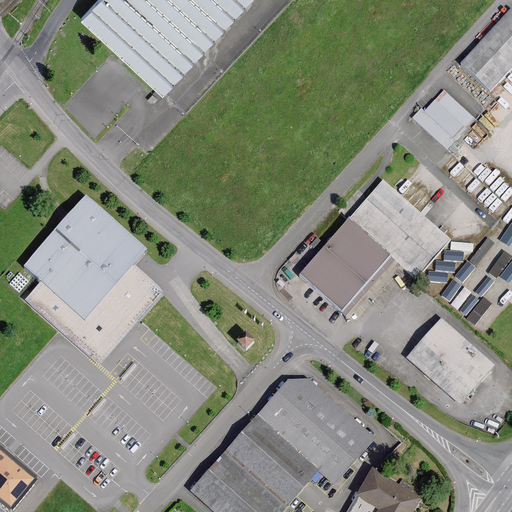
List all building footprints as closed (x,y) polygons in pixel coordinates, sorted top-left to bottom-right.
[(97,0),(78,21),(160,98),(252,0),(97,0)] [(511,15),(509,13),(458,68),(487,95),(511,68),(511,15)] [(473,121),(443,93),(413,124),(444,152),(473,121)] [(386,185),(349,224),(391,263),(413,283),(449,244),(386,185)] [(145,254),(82,199),(18,270),(34,283),(20,298),(22,300),(21,302),(97,366),(140,320),(162,294),(133,266),(145,254)] [(349,224),(299,278),(341,317),(391,263),(349,224)] [(480,323),(511,272),(511,267),(511,266),(503,278),(496,274),(477,304),(467,298),(466,299),(460,295),(453,306),(480,323)] [(449,283),(440,295),(447,299),(456,287),(449,283)] [(492,373),(439,325),(406,360),(459,408),(492,373)] [(253,342),(242,333),(234,343),(244,352),(253,342)] [(316,475),(333,490),(375,443),(298,373),(255,420),(316,475)] [(255,420),(187,495),(206,511),(281,511),(316,475),(255,420)] [(5,460),(0,456),(0,509),(3,511),(5,511),(31,481),(5,460)] [(412,511),(419,501),(369,473),(355,499),(377,511),(376,511),(412,511)]
